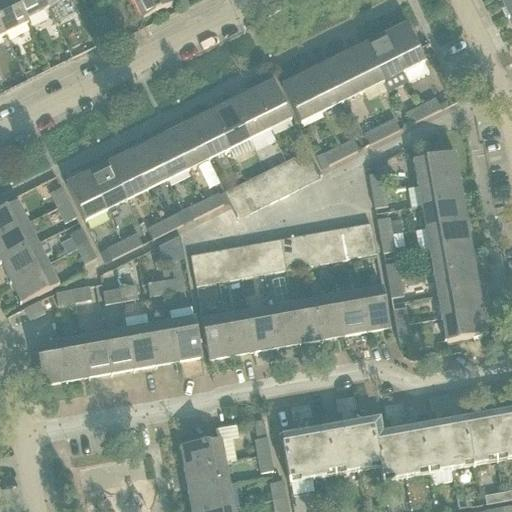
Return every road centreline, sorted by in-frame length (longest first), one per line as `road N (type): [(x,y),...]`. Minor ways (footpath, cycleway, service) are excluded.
road 1 (residential): [(26,445),(373,370),(403,385),(511,365)]
road 2 (tertiary): [(0,130),(248,9)]
road 3 (residential): [(511,142),(502,93),(458,0)]
